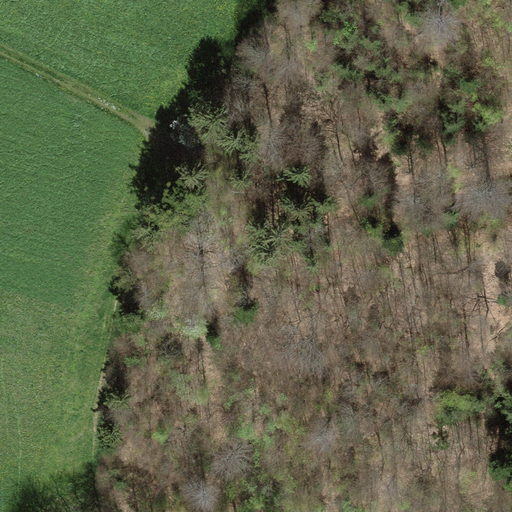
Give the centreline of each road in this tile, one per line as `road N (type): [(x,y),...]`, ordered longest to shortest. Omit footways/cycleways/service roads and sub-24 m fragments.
road 1 (track): [(203,511),(221,478),(213,325),(232,278),(183,159),(121,113),(0,53)]
road 2 (track): [(232,278),(372,199),(441,177),(511,168)]
